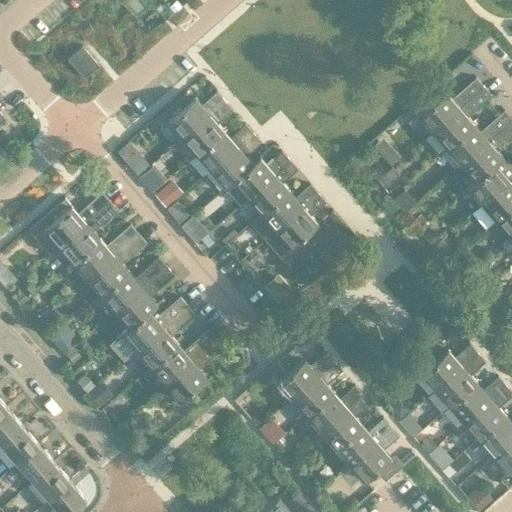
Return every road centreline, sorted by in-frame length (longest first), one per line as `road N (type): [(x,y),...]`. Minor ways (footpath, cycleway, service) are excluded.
road 1 (residential): [(240,322),(72,130)]
road 2 (residential): [(139,486),(0,332)]
road 3 (residential): [(72,130),(222,0)]
